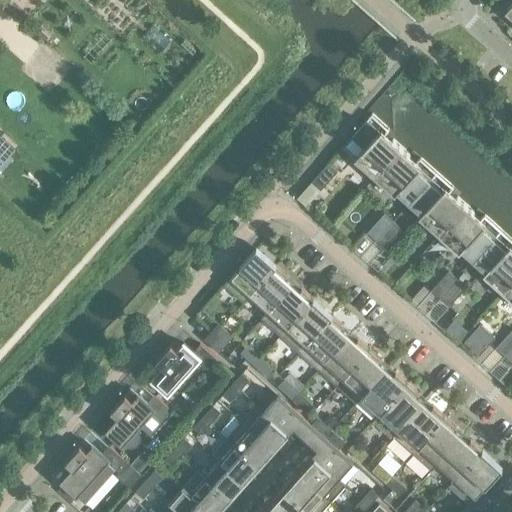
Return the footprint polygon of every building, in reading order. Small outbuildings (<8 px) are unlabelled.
[(159,52),(171,39),(153,22),(141,35),(159,52)] [(45,37),(50,31),(41,23),(35,29),(45,37)] [(87,82),(90,78),(80,69),(77,73),(87,82)] [(367,118),(366,119),(351,136),(364,146),(354,158),(355,159),(358,156),(364,162),(361,165),(374,176),(401,145),(393,138),(391,140),(367,118)] [(0,164),(14,148),(0,135),(0,164)] [(410,153),(401,145),(374,176),(387,187),(389,185),(409,202),(432,176),(408,155),(410,153)] [(337,170),(328,162),(311,180),(320,189),(337,170)] [(456,198),(432,176),(409,202),(409,203),(417,194),(428,204),(418,215),(420,217),(422,214),(428,220),(426,222),(438,234),(466,204),(457,196),(456,198)] [(474,211),(466,204),(438,234),(450,244),(453,242),(473,260),(496,234),(472,213),(474,211)] [(376,239),(393,220),(384,212),(367,231),(376,239)] [(401,228),(393,220),(376,239),(385,246),(401,228)] [(503,291),(511,281),(511,248),(496,234),(473,260),(491,276),(489,279),(503,291)] [(262,255),(254,248),(223,283),(243,300),(276,263),(264,253),(262,255)] [(276,263),(243,300),(243,301),(250,294),(267,309),(261,316),(261,317),(292,282),(285,276),(287,274),(276,263)] [(440,296),(457,278),(448,270),(431,288),(440,296)] [(466,285),(457,278),(440,296),(449,304),(466,285)] [(511,281),(503,291),(511,299),(511,281)] [(292,282),(261,317),(280,334),(313,297),(301,287),(299,289),(292,282)] [(477,311),(486,301),(476,292),(467,302),(477,311)] [(313,297),(280,334),(299,350),(332,314),(331,313),(329,315),(323,310),(325,308),(313,297)] [(332,314),(299,350),(318,367),(349,333),(342,327),(344,324),(332,314)] [(456,337),(465,327),(452,315),(443,325),(456,337)] [(478,351),(495,333),(478,318),(461,336),(478,351)] [(217,322),(211,329),(226,343),(233,336),(217,322)] [(505,354),(511,345),(511,327),(496,346),(505,354)] [(226,343),(211,329),(204,337),(220,351),(226,343)] [(356,339),(349,333),(318,367),(337,384),(369,348),(358,337),(356,339)] [(193,350),(183,341),(177,348),(170,342),(156,358),(163,364),(151,378),(167,393),(198,359),(208,368),(217,358),(200,342),(193,350)] [(260,356),(247,344),(240,351),(254,363),(260,356)] [(369,348),(337,384),(355,401),(386,367),(379,360),(381,358),(369,348)] [(274,368),(260,356),(254,363),(267,375),(274,368)] [(393,373),(386,367),(355,401),(356,402),(363,395),(381,411),(407,381),(395,371),(393,373)] [(249,378),(242,372),(232,382),(239,389),(249,378)] [(298,389),(284,377),(278,385),(291,397),(298,389)] [(407,381),(381,411),(399,427),(392,434),(393,435),(424,400),(417,394),(419,392),(407,381)] [(230,400),(239,389),(232,382),(222,393),(230,400)] [(312,402),(298,389),(291,397),(305,409),(312,402)] [(147,401),(138,392),(132,399),(125,393),(110,409),(117,415),(105,429),(122,444),(125,445),(129,446),(133,446),(136,445),(138,443),(139,442),(140,438),(140,435),(139,431),(139,429),(137,426),(142,421),(153,431),(172,409),(154,393),(147,401)] [(256,403),(255,403),(289,433),(287,431),(292,426),(305,438),(315,427),(311,423),(277,393),(263,409),(256,403)] [(431,406),(424,400),(393,435),(412,451),(444,415),(433,404),(431,406)] [(289,433),(255,403),(241,419),(272,448),(278,442),(280,444),(289,433)] [(220,410),(213,404),(203,415),(210,421),(220,410)] [(201,432),(210,421),(203,415),(193,426),(201,432)] [(444,415),(412,451),(430,468),(461,434),(454,428),(456,425),(444,415)] [(331,428),(317,416),(311,423),(315,427),(325,435),(331,428)] [(272,448),(241,419),(226,435),(260,466),(269,456),(267,454),(272,448)] [(338,448),(325,435),(315,427),(305,438),(319,450),(314,455),(312,453),(338,477),(353,461),(338,448)] [(345,440),(331,428),(325,435),(338,448),(345,440)] [(468,440),(461,434),(430,468),(431,469),(438,462),(455,477),(448,484),(449,485),(482,448),(470,438),(468,440)] [(260,466),(226,435),(212,451),(219,458),(243,480),(249,474),(251,476),(260,466)] [(191,443),(184,436),(174,447),(182,454),(191,443)] [(368,452),(354,440),(348,447),(361,460),(368,452)] [(102,451),(92,443),(86,450),(79,443),(65,460),(72,466),(60,479),(63,483),(57,489),(70,501),(76,494),(84,501),(114,467),(117,470),(118,476),(130,486),(141,473),(109,444),(102,451)] [(172,465),(182,454),(174,447),(164,458),(172,465)] [(482,448),(449,485),(469,502),(500,468),(492,461),(494,459),(482,448)] [(338,477),(312,453),(302,464),(304,466),(299,472),(331,500),(345,484),(338,477)] [(219,458),(204,474),(231,498),(240,488),(238,486),(243,480),(219,458)] [(392,474),(378,461),(372,469),(385,481),(392,474)] [(162,475),(155,468),(145,479),(153,486),(162,475)] [(319,511),(331,500),(299,472),(294,478),(292,476),(282,486),(311,511),(319,511)] [(184,483),(183,484),(213,511),(214,511),(219,506),(222,508),(231,498),(204,474),(191,490),(184,483)] [(405,486),(392,474),(385,481),(399,493),(405,486)] [(143,497),(153,486),(145,479),(135,490),(143,497)] [(213,511),(183,484),(168,500),(181,511),(213,511)] [(311,511),(282,486),(273,496),(276,498),(270,504),(279,511),(311,511)] [(368,504),(378,494),(371,487),(361,498),(368,504)] [(354,511),(361,511),(368,504),(361,498),(351,509),(354,511)] [(429,511),(414,499),(407,507),(413,511),(429,511)] [(129,511),(133,507),(126,500),(116,511),(129,511)] [(181,511),(168,500),(157,511),(181,511)] [(389,511),(379,503),(370,511),(389,511)]
